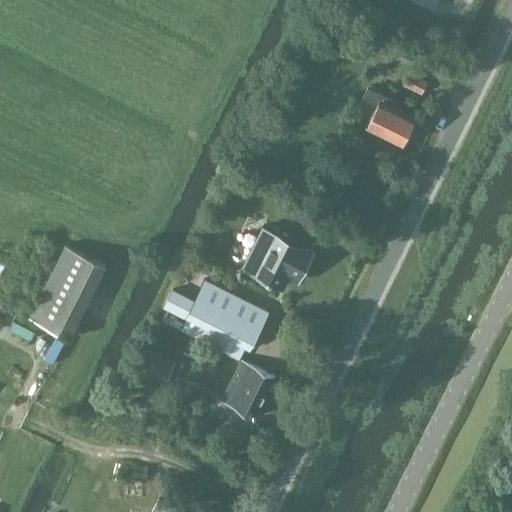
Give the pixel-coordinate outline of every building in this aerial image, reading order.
[(335,39),(338,33),(372,49),(380,33),(346,16),(322,4),(311,28),(335,39)] [(407,71),(402,84),(420,93),(426,82),(407,71)] [(394,102),(382,95),(366,87),(357,103),(371,110),(364,124),(400,142),(412,117),(392,107),(394,102)] [(252,246),(241,268),(280,287),(287,273),(287,271),(297,277),(302,268),(310,252),(260,229),(252,246)] [(105,265),(63,244),(27,316),(69,337),(105,265)] [(237,359),(243,348),(247,351),(267,311),(202,279),(192,298),(171,288),(161,307),(165,309),(160,320),(237,359)] [(186,335),(180,348),(195,354),(201,342),(186,335)] [(144,369),(143,370),(164,381),(173,360),(153,349),(150,357),(142,353),(137,366),(144,369)] [(239,359),(220,399),(255,416),(274,376),(239,359)] [(181,511),(156,499),(149,511),(181,511)]
